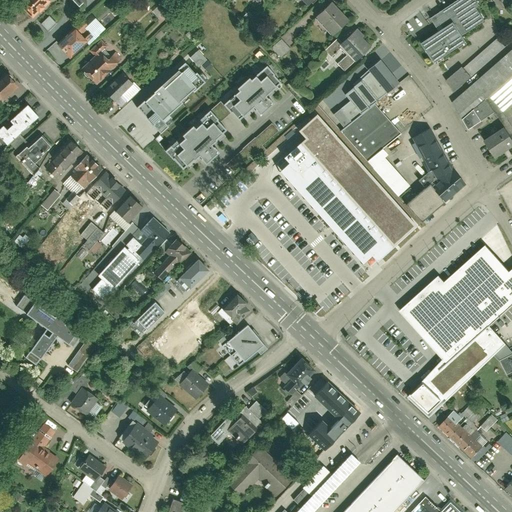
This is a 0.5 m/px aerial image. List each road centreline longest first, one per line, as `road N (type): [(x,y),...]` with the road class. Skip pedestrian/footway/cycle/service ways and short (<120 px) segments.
road 1 (tertiary): [(0,36),(307,330)]
road 2 (tertiary): [(318,341),(498,511)]
road 3 (residential): [(318,341),(484,184)]
road 4 (residential): [(158,484),(191,424),(307,330)]
road 5 (residential): [(158,484),(0,372)]
road 6 (residential): [(484,184),(421,72),(385,28)]
